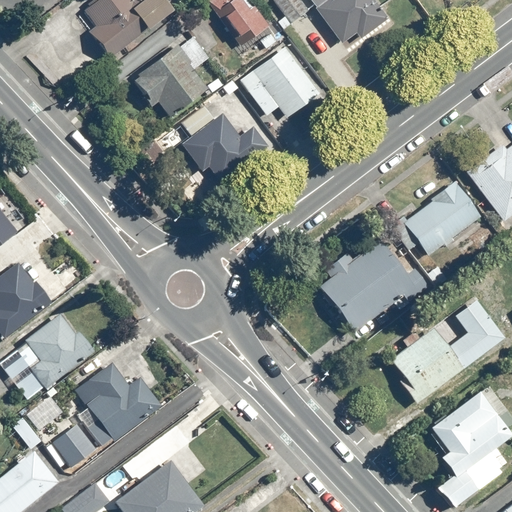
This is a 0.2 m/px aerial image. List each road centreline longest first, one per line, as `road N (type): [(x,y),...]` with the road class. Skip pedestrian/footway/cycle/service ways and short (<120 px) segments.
road 1 (tertiary): [(511,41),(212,270)]
road 2 (secondary): [(205,316),(387,511)]
road 3 (secondary): [(0,107),(157,271)]
